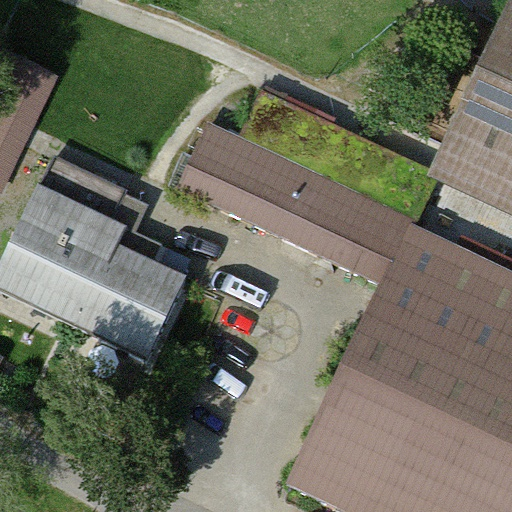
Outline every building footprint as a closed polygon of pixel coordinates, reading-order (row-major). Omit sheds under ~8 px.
[(0,47),(0,187),(18,193),(60,68),(0,47)] [(511,64),(454,187),(511,214),(511,64)] [(450,183),(278,102),(254,151),(221,135),(192,198),(397,294),(450,183)] [(143,196),(78,165),(17,291),(165,362),(201,286),(118,246),(143,196)] [(511,511),(511,269),(435,232),(310,491),(353,511),(511,511)]
